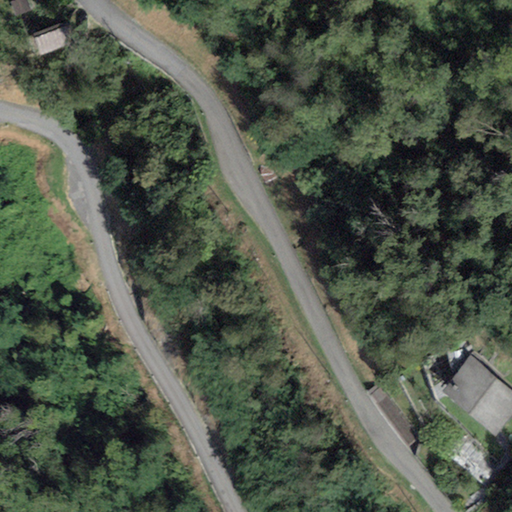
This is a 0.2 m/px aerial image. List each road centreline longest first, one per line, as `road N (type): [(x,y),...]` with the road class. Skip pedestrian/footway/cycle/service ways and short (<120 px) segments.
road 1 (unclassified): [(90,0),(181,71),(216,115),(347,379),(442,511)]
road 2 (unclassified): [(236,511),(129,323),(71,145),(42,123),(0,111)]
